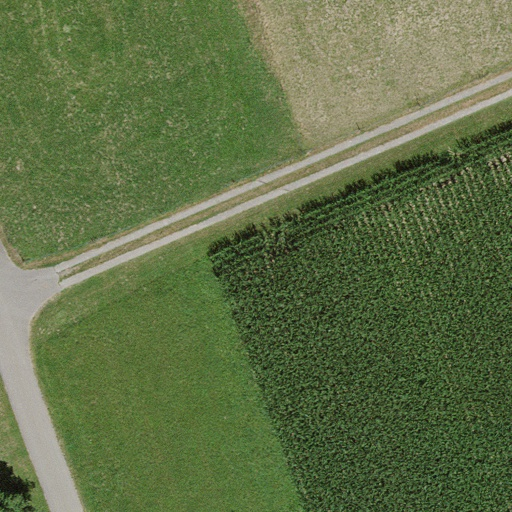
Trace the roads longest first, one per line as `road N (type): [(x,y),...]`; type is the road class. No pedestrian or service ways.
road 1 (track): [(511,75),(0,298)]
road 2 (track): [(0,316),(69,511)]
